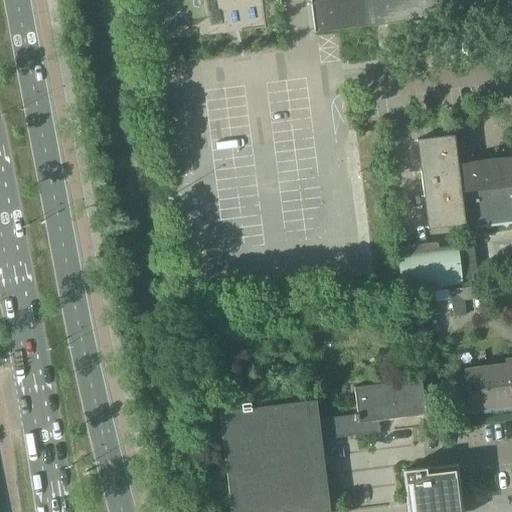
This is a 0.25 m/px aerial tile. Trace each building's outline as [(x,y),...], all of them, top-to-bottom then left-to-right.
[(511,159),(456,166),(452,135),(416,139),(427,228),(461,224),(462,230),(468,229),(471,232),(474,228),(476,228),(485,227),(488,230),(491,226),(502,225),(505,227),(508,224),(511,223),(511,159)] [(464,245),(464,244),(438,247),(437,243),(396,248),(400,285),(475,276),(473,259),(472,259),(472,260),(465,260),(464,246),(464,245)] [(476,285),(448,289),(452,317),(465,315),(463,300),(478,298),(476,285)] [(392,352),(408,350),(406,338),(390,340),(392,352)] [(511,356),(503,358),(504,363),(464,368),(469,411),(511,405),(511,356)] [(315,399),(218,411),(229,511),(338,511),(334,473),(324,474),(320,439),(363,434),(363,437),(369,437),(368,433),(378,432),(377,420),(424,414),(420,378),(353,386),(356,414),(318,418),(315,399)] [(452,465),(402,471),(404,483),(410,482),(413,511),(451,511),(458,511),(454,474),(452,465)]
